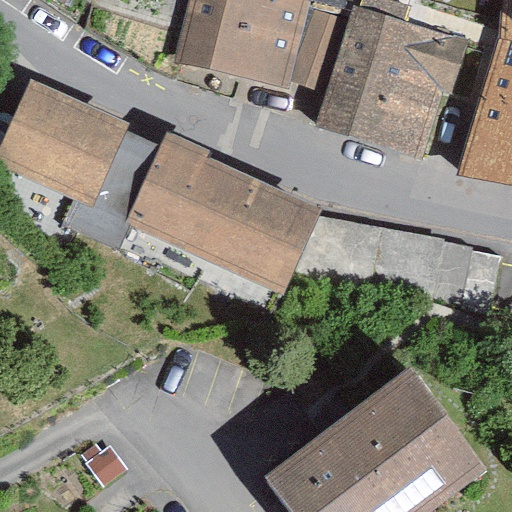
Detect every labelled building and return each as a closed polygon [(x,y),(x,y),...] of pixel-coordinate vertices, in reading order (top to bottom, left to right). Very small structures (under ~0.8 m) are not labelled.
[(311,0),(192,0),(176,66),(294,90),(311,0)] [(511,0),(502,0),(501,39),(511,41),(511,0)] [(456,40),(354,7),(317,126),(422,159),(456,40)] [(511,181),(511,41),(501,39),(460,171),(511,181)] [(0,162),(94,205),(128,131),(131,124),(32,79),(0,147),(0,162)] [(155,141),(128,131),(94,205),(269,293),(305,209),(155,141)] [(485,348),(505,257),(305,209),(269,293),(485,348)] [(418,366),(259,474),(285,511),(427,511),(489,470),(418,366)] [(96,443),(72,459),(92,490),(116,474),(96,443)]
